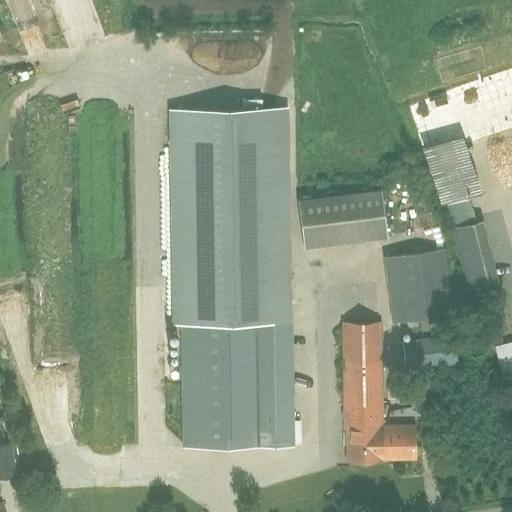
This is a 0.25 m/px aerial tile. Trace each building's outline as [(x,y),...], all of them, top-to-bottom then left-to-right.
[(57,82),(34,86),(37,102),(60,98),(57,82)] [(182,322),(185,446),(291,444),(283,106),(167,109),(171,322),(182,322)] [(301,190),(309,248),(397,236),(390,186),(375,188),(374,180),(301,190)] [(40,203),(68,202),(68,191),(40,192),(40,203)] [(460,227),(477,294),(504,287),(486,220),(460,227)] [(390,255),(394,320),(454,316),(450,251),(390,255)] [(341,322),(343,411),(343,431),(346,431),(346,461),(380,461),(380,459),(414,458),(413,425),(382,424),(380,321),(341,322)] [(454,334),(431,337),(402,341),(406,370),(458,364),(454,334)] [(23,454),(21,440),(0,443),(0,478),(17,476),(13,455),(23,454)]
